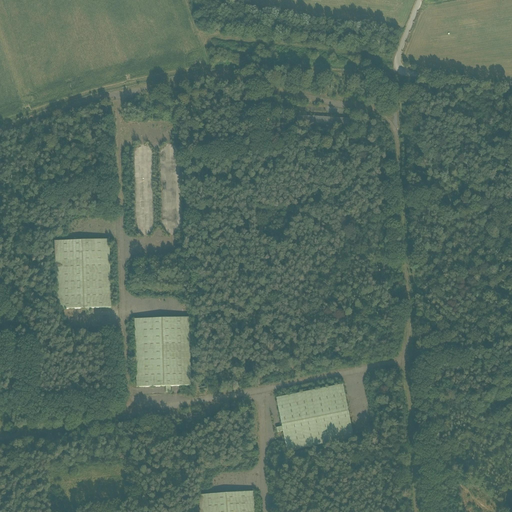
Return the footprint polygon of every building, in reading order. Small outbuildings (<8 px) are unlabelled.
[(353,121),(296,118),(296,126),(353,129),(353,121)] [(466,178),(467,173),(445,170),(440,210),(462,212),(463,207),(466,207),(469,178),(466,178)] [(62,241),(54,241),(56,309),(85,309),(85,315),(90,314),(90,308),(111,308),(109,240),(62,241)] [(487,298),(511,306),(511,284),(504,281),(507,271),(498,268),(487,298)] [(446,328),(444,298),(434,299),(436,328),(446,328)] [(189,318),(135,320),(136,387),(166,387),(166,393),(170,392),(170,386),(185,386),(191,386),(189,318)] [(343,385),(276,398),(282,427),(276,428),(277,433),(283,431),(285,443),(287,452),(354,439),(343,385)] [(207,495),(199,496),(200,511),(254,511),(253,492),(207,495)]
